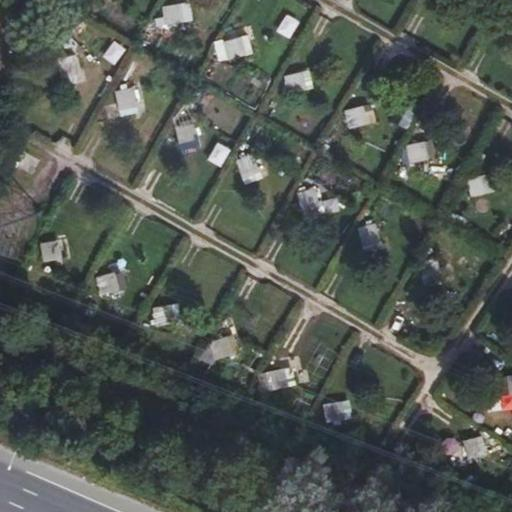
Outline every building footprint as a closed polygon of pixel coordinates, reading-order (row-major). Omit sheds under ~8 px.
[(188,2),(183,3),(186,22),(191,22),(188,2)] [(186,22),(183,3),(163,7),(167,26),(186,22)] [(505,27),(511,25),(511,4),(500,8),(505,27)] [(248,35),(243,36),(248,55),(253,54),(248,35)] [(248,55),(243,36),(224,41),(229,61),(248,55)] [(63,78),(82,74),(78,54),(59,59),(63,78)] [(310,70),(305,71),(309,90),(314,89),(310,70)] [(309,90),(305,71),(285,76),(290,95),(309,90)] [(84,79),(82,74),(63,78),(64,83),(84,79)] [(120,110),(140,106),(136,87),(116,91),(120,110)] [(370,105),(365,106),(369,125),(374,124),(370,105)] [(141,111),(140,106),(120,110),(121,115),(141,111)] [(369,125),(365,106),(345,110),(350,129),(369,125)] [(181,145),(200,141),(196,121),(177,126),(181,145)] [(432,140),(427,141),(431,160),(436,159),(432,140)] [(201,146),(200,141),(181,145),(182,150),(201,146)] [(431,160),(427,141),(407,145),(412,165),(431,160)] [(12,149),(5,160),(18,167),(25,156),(12,149)] [(243,179),(262,172),(255,153),(236,160),(243,179)] [(263,177),(262,172),(243,179),(245,184),(263,177)] [(492,173),(488,174),(492,194),(497,193),(492,173)] [(492,194),(488,174),(468,178),(472,198),(492,194)] [(302,212),(322,207),(316,187),(297,193),(302,212)] [(323,212),(322,207),(302,212),(304,217),(323,212)] [(365,247),(384,241),(378,223),(359,228),(365,247)] [(66,239),(61,240),(65,260),(69,259),(66,239)] [(65,260),(61,240),(41,244),(45,263),(65,260)] [(385,247),(384,241),(365,247),(366,252),(385,247)] [(426,281),(445,276),(439,256),(420,262),(426,281)] [(121,270),(116,272),(123,291),(128,289),(121,270)] [(123,291),(116,272),(97,278),(104,297),(123,291)] [(446,280),(445,276),(426,281),(427,286),(446,280)] [(177,325),(174,305),(154,308),(158,328),(177,325)] [(235,335),(229,336),(236,355),(241,354),(235,335)] [(236,355),(229,336),(211,343),(217,362),(236,355)] [(291,367),(286,368),(290,388),(295,387),(291,367)] [(290,388),(286,368),(267,372),(271,391),(290,388)] [(347,422),(344,402),(324,404),(327,424),(347,422)] [(483,436),(464,441),(469,460),(488,455),(483,436)] [(469,460),(464,441),(459,442),(464,462),(469,460)]
